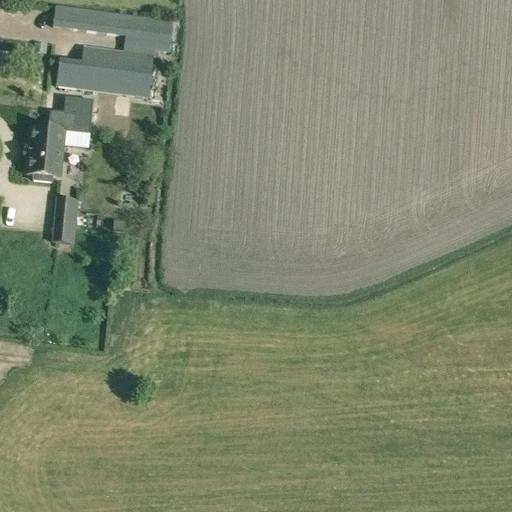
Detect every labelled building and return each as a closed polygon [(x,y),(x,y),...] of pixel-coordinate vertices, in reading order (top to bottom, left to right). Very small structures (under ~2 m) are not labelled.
[(123,54),(82,49),(82,64),(59,62),(55,89),(148,101),(154,53),(168,55),(172,24),(55,7),(52,30),(125,39),(123,54)] [(97,107),(108,108),(109,99),(98,98),(97,107)] [(64,115),(74,116),(75,108),(65,107),(64,115)] [(48,131),(30,129),(26,176),(33,177),(33,182),(51,184),(51,179),(59,180),(63,134),(74,135),(76,116),(50,114),(48,131)] [(73,247),(75,217),(55,215),(52,245),(73,247)]
